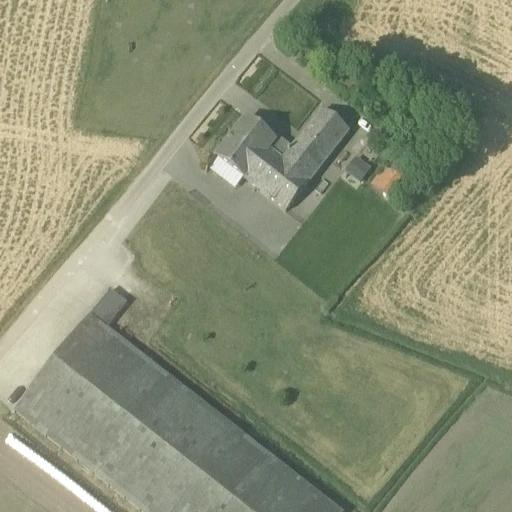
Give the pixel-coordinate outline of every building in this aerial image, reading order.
[(320,113),(291,150),(291,151),(318,172),(348,134),(320,113)] [(291,151),(291,150),(276,138),(273,143),(244,121),(214,160),(285,214),(318,172),(291,151)] [(357,157),(345,170),(359,183),(372,170),(357,157)] [(384,167),(370,185),(393,203),(407,185),(384,167)] [(13,414),(137,511),(336,511),(106,330),(126,305),(109,292),(13,414)]
